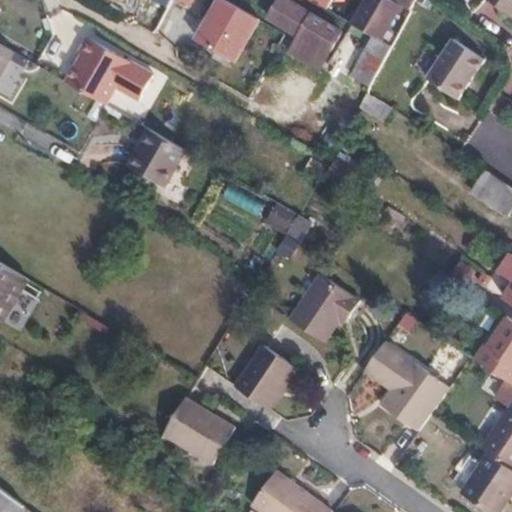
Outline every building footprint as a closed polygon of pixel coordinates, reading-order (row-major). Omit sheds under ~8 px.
[(150,0),(151,0),(167,10),(172,1),(172,0),(150,0)] [(185,8),(189,0),(172,0),(172,1),(185,8)] [(234,62),(258,19),(224,0),(219,0),(196,41),(234,62)] [(330,55),(343,32),(284,0),(280,0),(271,19),(300,37),(294,48),(304,54),(310,44),(330,55)] [(386,0),(363,0),(352,23),(376,37),(385,42),(402,9),(388,1),(386,0)] [(418,0),(388,0),(388,1),(402,9),(411,14),(418,0)] [(511,0),(492,0),(511,14),(511,0)] [(388,58),(393,47),(385,42),(376,37),(371,48),(388,58)] [(61,83),(102,107),(112,90),(133,101),(148,76),(86,40),(61,83)] [(455,41),(428,80),(459,101),(486,63),(455,41)] [(322,70),(330,55),(310,44),(304,54),(294,48),(292,53),(322,70)] [(0,47),(0,75),(12,55),(0,47)] [(356,74),(374,84),(388,58),(371,48),(356,74)] [(8,66),(0,85),(0,87),(11,93),(20,71),(8,66)] [(369,93),(361,108),(384,124),(394,109),(369,93)] [(181,153),(145,132),(125,169),(160,189),(181,153)] [(337,164),(327,180),(360,202),(370,186),(337,164)] [(507,215),(511,207),(511,186),(484,168),(470,190),(507,215)] [(278,201),(267,221),(302,242),(314,222),(278,201)] [(511,305),(511,258),(502,275),(511,281),(511,291),(506,301),(511,305)] [(0,262),(0,281),(10,289),(19,274),(0,262)] [(285,321),(320,344),(333,325),(338,318),(344,322),(357,304),(315,276),(285,321)] [(0,306),(10,289),(0,281),(0,306)] [(416,323),(402,313),(394,325),(408,335),(416,323)] [(511,320),(508,317),(487,348),(483,346),(474,361),(511,386),(511,320)] [(338,318),(333,325),(340,329),(344,322),(338,318)] [(379,407),(416,434),(429,415),(447,389),(381,344),(361,372),(390,392),(379,407)] [(230,387),(264,409),(291,368),(257,346),(230,387)] [(180,395),(157,431),(206,463),(230,427),(180,395)] [(511,468),(511,406),(484,450),(489,454),(511,468)] [(490,511),(502,511),(511,497),(511,468),(489,454),(481,465),(468,457),(451,481),(464,491),(462,493),(490,511)] [(248,503),(260,511),(326,511),(327,510),(271,471),(248,503)] [(33,511),(0,488),(0,511),(33,511)]
